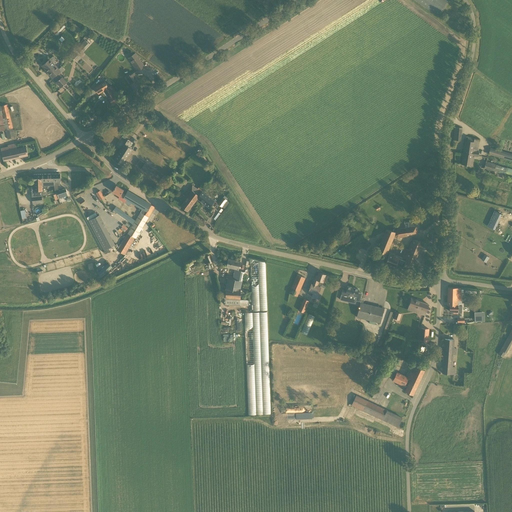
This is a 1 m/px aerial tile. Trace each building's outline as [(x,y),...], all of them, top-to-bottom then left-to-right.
[(414,0),(437,16),(448,0),(414,0)] [(61,20),(53,29),(57,33),(58,34),(66,25),(61,20)] [(81,53),(90,45),(85,40),(77,49),(81,53)] [(144,66),(135,53),(128,57),(138,71),(144,66)] [(53,63),(57,59),(54,56),(50,60),(50,59),(42,66),(50,75),(58,69),(53,63)] [(67,82),(60,74),(61,74),(60,72),(58,69),(50,75),(53,78),(53,77),(57,81),(56,82),(61,87),(67,82)] [(134,91),(141,87),(139,84),(140,83),(133,73),(126,78),(134,91)] [(111,85),(108,87),(104,81),(94,88),(98,94),(103,91),(113,105),(118,101),(115,96),(118,94),(111,85)] [(6,105),(1,106),(5,130),(12,128),(6,105)] [(461,141),(462,128),(455,127),(453,140),(461,141)] [(14,138),(12,128),(5,130),(7,139),(14,138)] [(479,153),(477,152),(479,139),(468,137),(467,141),(466,141),(462,164),(471,166),(472,156),(478,157),(479,153)] [(132,148),(135,143),(128,139),(125,144),(124,144),(114,160),(122,165),(133,149),(132,148)] [(9,147),(1,149),(3,161),(28,155),(26,147),(17,149),(16,143),(9,145),(9,147)] [(511,161),(511,154),(491,148),(489,154),(511,161)] [(145,163),(140,160),(136,166),(151,176),(155,170),(145,163)] [(507,168),(496,165),(496,164),(486,162),(484,169),(494,172),(494,171),(505,174),(505,173),(511,175),(511,168),(507,167),(507,168)] [(32,198),(38,197),(38,195),(41,195),(41,186),(41,181),(39,181),(40,174),(34,174),(34,191),(32,191),(32,198)] [(52,183),(52,174),(40,174),(39,181),(41,181),(41,186),(41,195),(38,195),(38,197),(32,198),(32,204),(42,203),(42,196),(43,196),(42,186),(53,186),(53,183),(52,183)] [(58,199),(68,195),(66,189),(59,191),(58,188),(58,186),(60,186),(60,174),(52,174),(52,183),(53,183),(53,186),(54,186),(54,189),(55,191),(56,192),(58,199),(59,199),(58,199)] [(125,194),(122,192),(123,190),(116,186),(112,192),(119,197),(120,196),(126,200),(142,210),(136,221),(116,206),(112,212),(132,226),(117,251),(124,255),(135,238),(136,238),(155,207),(127,191),(125,194)] [(197,188),(193,192),(190,190),(184,198),(186,199),(181,206),(187,211),(197,198),(203,192),(202,191),(201,192),(197,188)] [(209,207),(215,201),(203,192),(197,198),(209,207)] [(228,198),(224,196),(218,204),(222,207),(224,208),(227,205),(225,203),(227,200),(228,198)] [(491,218),(498,221),(501,213),(494,210),(491,218)] [(114,244),(99,216),(88,221),(104,250),(114,244)] [(408,227),(404,228),(406,236),(417,235),(416,226),(415,227),(414,222),(408,223),(408,227)] [(386,256),(393,237),(395,232),(387,229),(377,253),(386,256)] [(154,241),(158,248),(163,245),(159,239),(158,239),(153,230),(148,233),(154,241)] [(398,259),(396,264),(412,270),(422,243),(414,240),(410,250),(406,249),(402,257),(406,259),(404,262),(398,259)] [(395,267),(396,264),(398,259),(389,255),(385,263),(395,267)] [(238,269),(240,262),(228,259),(226,267),(238,269)] [(267,338),(265,260),(250,260),(251,312),(244,312),(245,338),(253,338),(253,317),(259,317),(259,323),(259,326),(260,326),(260,338),(267,338)] [(106,264),(97,272),(102,276),(112,267),(108,262),(106,264)] [(240,287),(244,272),(238,270),(236,280),(227,278),(226,286),(225,299),(225,305),(248,306),(248,300),(239,299),(240,287)] [(317,298),(325,275),(318,272),(317,276),(316,275),(313,284),(311,284),(309,292),(313,293),(312,297),(317,298)] [(297,296),(305,278),(298,275),(290,293),(297,296)] [(348,295),(356,297),(356,300),(360,301),(362,293),(358,292),(358,289),(347,287),(347,289),(343,289),(341,296),(340,300),(346,301),(348,295)] [(458,304),(461,304),(461,288),(448,288),(447,305),(450,305),(450,311),(454,312),(454,313),(458,313),(458,304)] [(304,313),(309,301),(304,299),(298,311),(304,313)] [(414,308),(426,312),(428,304),(412,299),(408,310),(413,311),(414,308)] [(360,303),(357,317),(380,323),(384,308),(360,303)] [(479,312),(474,312),(475,322),(484,321),(484,316),(479,317),(479,312)] [(301,333),(307,335),(315,316),(308,314),(301,333)] [(428,341),(429,329),(421,328),(420,340),(428,341)] [(511,329),(498,354),(504,357),(511,343),(511,329)] [(456,355),(456,348),(454,348),(454,340),(445,339),(442,374),(455,374),(455,367),(452,367),(453,355),(456,355)] [(413,395),(424,371),(414,365),(411,371),(408,377),(397,372),(392,381),(404,386),(405,384),(408,385),(405,392),(413,395)] [(368,395),(375,399),(388,376),(381,372),(368,395)] [(351,405),(397,427),(401,420),(386,412),(387,411),(356,396),(351,405)]
